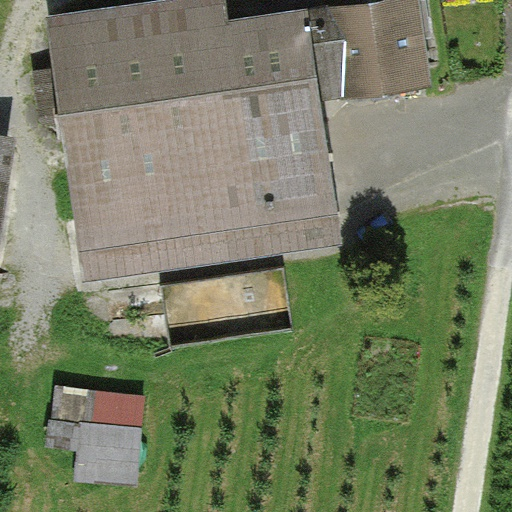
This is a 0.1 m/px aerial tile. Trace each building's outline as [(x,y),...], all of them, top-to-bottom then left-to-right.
[(0,0),(0,29),(10,31),(13,0),(0,0)] [(293,209),(266,13),(205,21),(202,0),(118,0),(77,6),(114,271),(331,241),(326,205),(293,209)] [(343,99),(434,84),(420,0),(412,0),(329,13),(343,99)] [(0,353),(39,141),(0,133),(0,353)] [(287,276),(169,291),(177,354),(295,339),(287,276)] [(146,484),(158,393),(74,382),(68,424),(97,428),(90,477),(146,484)]
